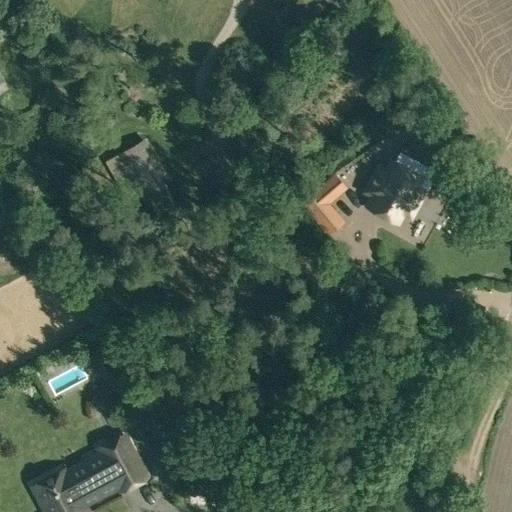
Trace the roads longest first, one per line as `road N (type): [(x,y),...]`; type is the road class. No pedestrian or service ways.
road 1 (track): [(231,154),(388,348),(444,457),(475,465),(464,511)]
road 2 (unknown): [(233,511),(401,469),(475,465)]
road 3 (track): [(511,345),(475,465)]
